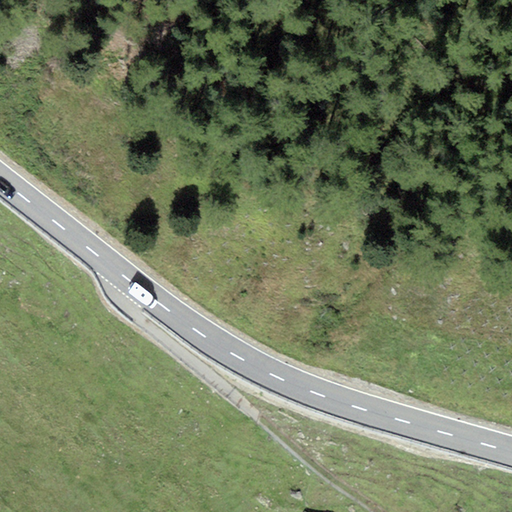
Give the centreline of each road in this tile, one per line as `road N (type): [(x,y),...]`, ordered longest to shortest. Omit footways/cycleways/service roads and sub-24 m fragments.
road 1 (primary): [(511,453),(325,397),(227,351),(0,178)]
road 2 (track): [(377,511),(263,418)]
